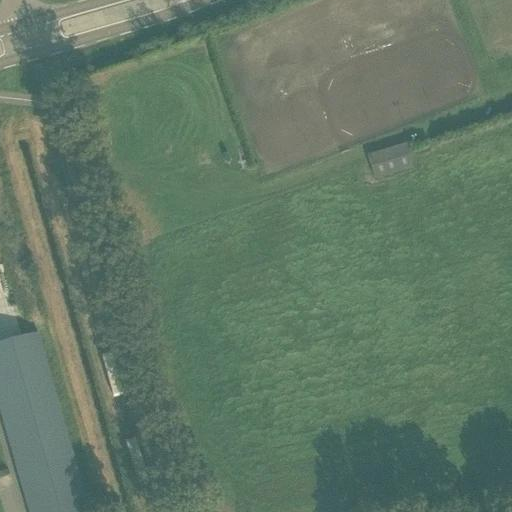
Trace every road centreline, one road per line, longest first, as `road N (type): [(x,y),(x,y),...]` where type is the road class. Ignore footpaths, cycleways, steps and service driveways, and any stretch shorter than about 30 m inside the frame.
road 1 (unclassified): [(170,511),(78,188)]
road 2 (secondary): [(29,49),(178,0)]
